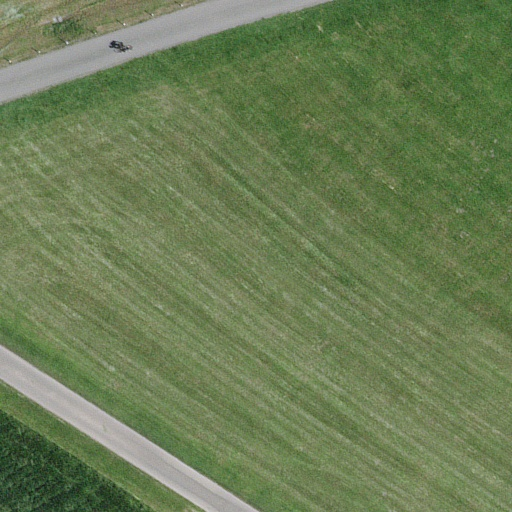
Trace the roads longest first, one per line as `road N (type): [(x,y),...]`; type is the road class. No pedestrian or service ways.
road 1 (unclassified): [(0,93),(330,0)]
road 2 (track): [(0,363),(230,511)]
